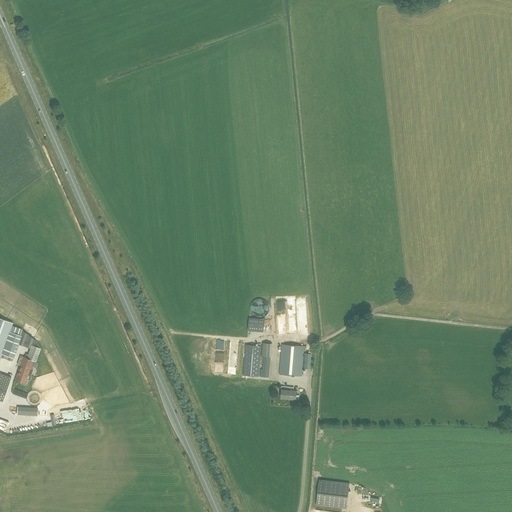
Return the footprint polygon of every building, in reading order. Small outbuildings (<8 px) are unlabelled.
[(298,333),(298,316),(290,316),(290,320),(291,320),(292,333),(298,333)] [(0,358),(0,357),(12,361),(13,358),(18,344),(30,348),(28,352),(32,353),(31,355),(27,354),(26,354),(25,357),(23,357),(20,365),(15,379),(15,380),(25,383),(26,384),(27,383),(28,381),(27,380),(26,379),(28,375),(31,376),(33,370),(32,368),(31,368),(31,367),(36,369),(38,364),(33,362),(33,361),(36,362),(36,361),(41,348),(40,348),(36,341),(30,337),(22,330),(11,326),(12,323),(0,318),(0,358)] [(263,332),(264,319),(249,318),(248,330),(263,332)] [(260,369),(260,376),(262,377),(269,377),(270,357),(272,343),(263,343),(262,356),(264,357),(263,369),(260,369)] [(281,344),(279,374),(302,376),(302,368),(310,369),(311,354),(303,353),(304,346),(281,344)] [(0,373),(0,400),(2,401),(11,377),(0,373)] [(289,398),(289,392),(288,392),(289,387),(281,386),(281,389),(282,389),(281,398),(289,398)] [(296,399),(297,390),(293,390),(293,388),(292,388),(292,387),(289,387),(288,392),(289,392),(289,398),(289,399),(296,399)] [(14,389),(13,393),(27,398),(28,394),(14,389)] [(75,414),(56,416),(56,417),(46,418),(46,423),(76,420),(75,414)] [(32,444),(15,447),(16,452),(25,451),(25,450),(33,448),(32,444)] [(20,460),(26,458),(31,474),(44,469),(40,457),(37,458),(36,454),(27,457),(26,453),(18,456),(20,460)] [(56,457),(57,466),(87,463),(87,453),(56,457)] [(9,463),(5,497),(12,497),(15,468),(17,468),(17,464),(9,463)] [(0,496),(4,497),(6,484),(8,464),(6,464),(4,478),(2,478),(2,481),(0,480),(0,496)] [(347,508),(349,483),(319,480),(316,505),(347,508)] [(16,504),(37,506),(38,500),(39,500),(39,496),(43,496),(44,487),(16,484),(15,501),(17,501),(16,504)] [(49,497),(49,507),(64,508),(65,493),(55,493),(55,501),(50,501),(51,497),(49,497)] [(383,504),(384,497),(362,495),(361,502),(383,504)]
